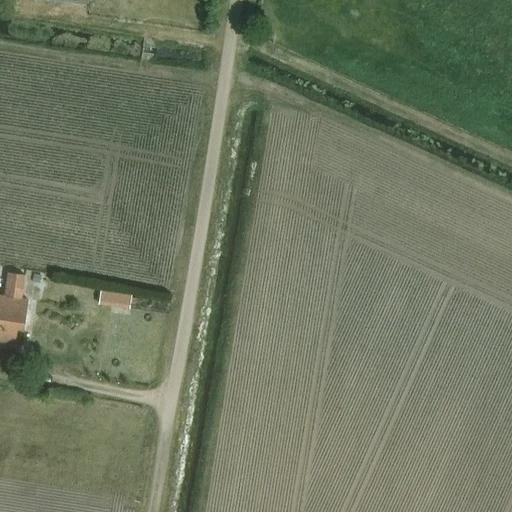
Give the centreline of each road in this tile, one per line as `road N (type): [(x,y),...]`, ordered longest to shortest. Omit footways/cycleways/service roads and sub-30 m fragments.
road 1 (track): [(169,408),(236,0)]
road 2 (track): [(0,10),(229,46)]
